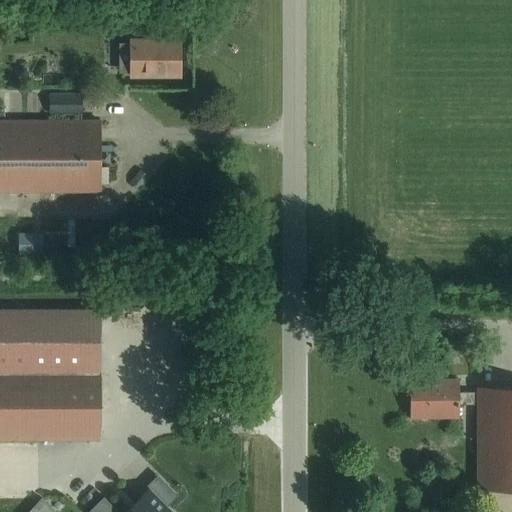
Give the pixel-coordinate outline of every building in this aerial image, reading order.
[(130,76),(179,76),(179,40),(130,40),(130,76)] [(49,113),(81,114),(81,93),(49,93),(49,113)] [(0,191),(99,191),(99,120),(0,120),(0,191)] [(26,236),(26,246),(50,245),(50,236),(26,236)] [(99,309),(0,308),(0,372),(99,372),(99,309)] [(99,372),(0,372),(0,439),(100,439),(99,372)] [(477,404),(477,392),(457,392),(457,379),(410,379),(410,416),(457,416),(457,404),(477,404)] [(511,387),(477,388),(477,392),(477,404),(477,488),(511,487),(511,387)] [(86,511),(168,511),(149,492),(131,510),(130,509),(126,511),(118,511),(119,511),(103,496),(86,511)]
